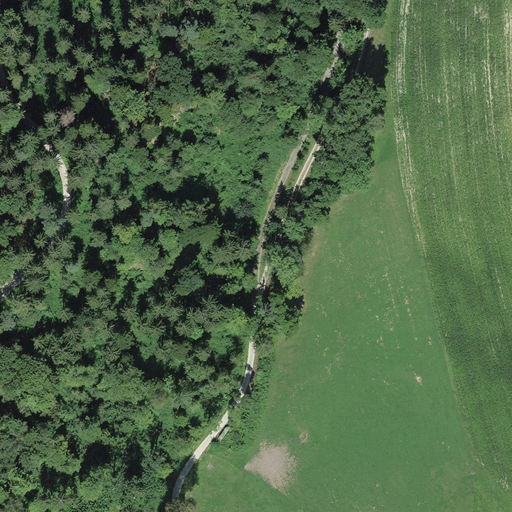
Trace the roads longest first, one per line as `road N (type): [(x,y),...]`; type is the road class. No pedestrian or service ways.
road 1 (track): [(373,0),(347,90),(291,199),(257,302)]
road 2 (track): [(342,0),(345,30),(264,226),(257,302)]
road 3 (track): [(0,297),(47,248),(67,186),(52,145),(0,74)]
road 4 (track): [(257,302),(241,397),(186,467),(175,511)]
